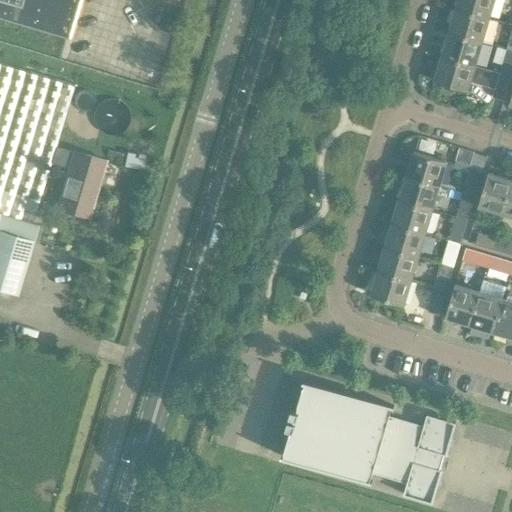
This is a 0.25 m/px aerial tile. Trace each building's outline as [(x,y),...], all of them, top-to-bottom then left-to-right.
[(0,0),(0,16),(66,36),(77,0),(0,0)] [(457,0),(456,8),(490,18),(492,10),(496,11),(501,8),(503,0),(457,0)] [(456,8),(449,31),(493,44),(495,37),(485,34),(486,30),(490,18),(456,8)] [(493,44),(449,31),(441,55),(475,65),(482,43),(492,46),(493,44)] [(511,71),(511,49),(506,48),(499,73),(511,76),(511,71)] [(475,65),(441,55),(434,79),(468,89),(470,82),(494,89),(492,98),(503,101),(511,76),(499,73),(475,66),(475,65)] [(0,214),(32,224),(73,87),(0,64),(0,214)] [(406,175),(439,185),(446,161),(413,151),(406,175)] [(88,218),(105,161),(73,152),(57,208),(88,218)] [(125,160),(124,167),(143,170),(145,160),(134,157),(135,154),(127,152),(125,160)] [(463,192),(475,196),(482,172),(470,169),(463,192)] [(503,213),(511,181),(511,180),(488,173),(478,206),(503,213)] [(439,185),(406,175),(399,199),(432,209),(439,185)] [(511,181),(503,213),(511,215),(511,181)] [(475,196),(463,192),(456,216),(468,220),(475,196)] [(432,209),(399,199),(392,222),(425,233),(432,209)] [(38,225),(32,224),(0,214),(0,289),(18,295),(38,225)] [(468,220),(456,216),(449,240),(460,244),(468,220)] [(384,246),(418,256),(425,233),(392,222),(384,246)] [(492,250),(495,238),(478,233),(475,245),(492,250)] [(460,244),(449,240),(442,264),(453,267),(460,244)] [(418,256),(384,246),(377,270),(410,280),(418,256)] [(486,267),(490,256),(466,248),(462,260),(486,267)] [(509,274),(511,264),(511,262),(490,256),(486,267),(509,274)] [(453,267),(442,264),(435,288),(446,291),(453,267)] [(410,280),(377,270),(370,294),(403,305),(410,280)] [(469,324),(479,291),(455,283),(445,317),(469,324)] [(446,291),(435,288),(428,312),(439,316),(446,291)] [(479,291),(469,324),(492,331),(502,298),(479,291)] [(511,337),(511,300),(502,298),(492,331),(511,337)] [(292,428),(284,457),(370,482),(373,472),(407,483),(404,494),(432,503),(442,470),(439,469),(444,454),(446,455),(456,422),(427,414),(424,425),(389,415),(392,406),(306,380),(297,410),(292,409),(290,415),(295,416),(294,420),(289,419),(286,426),(292,428)]
